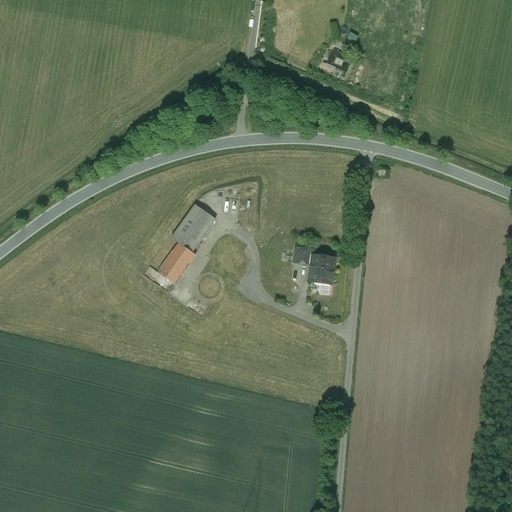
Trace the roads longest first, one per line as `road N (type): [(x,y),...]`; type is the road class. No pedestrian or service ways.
road 1 (tertiary): [(369,147),(276,139),(167,156),(88,192),(0,253)]
road 2 (unclassified): [(338,511),(369,147)]
road 3 (tertiary): [(511,195),(369,147)]
